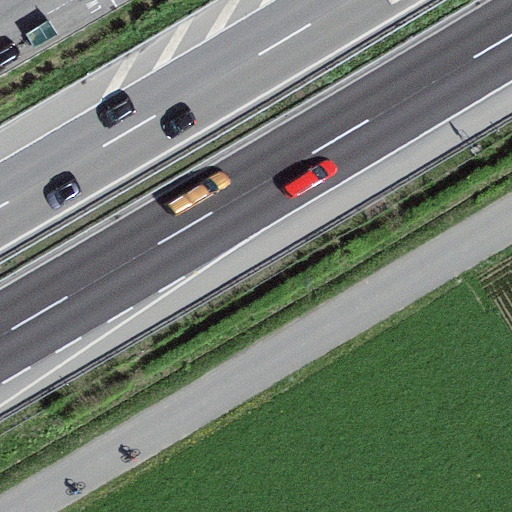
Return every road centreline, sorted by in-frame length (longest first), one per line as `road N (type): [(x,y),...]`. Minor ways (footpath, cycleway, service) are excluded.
road 1 (motorway): [(0,335),(511,34)]
road 2 (motorway): [(349,0),(0,205)]
road 3 (unclassified): [(290,511),(511,380)]
